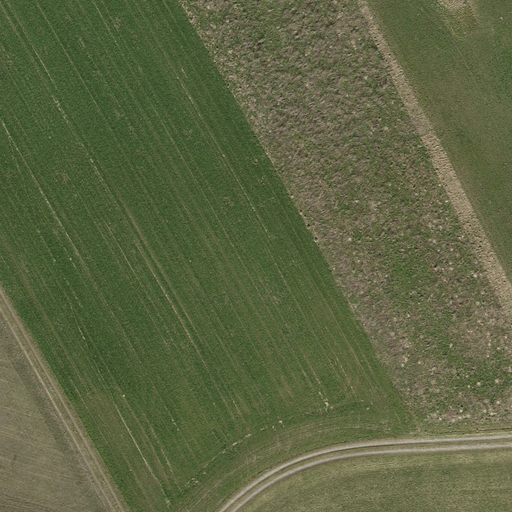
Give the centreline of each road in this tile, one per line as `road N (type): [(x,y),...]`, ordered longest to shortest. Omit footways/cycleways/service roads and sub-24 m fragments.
road 1 (track): [(228,511),(247,492),(331,452),(511,436)]
road 2 (track): [(0,296),(121,511)]
